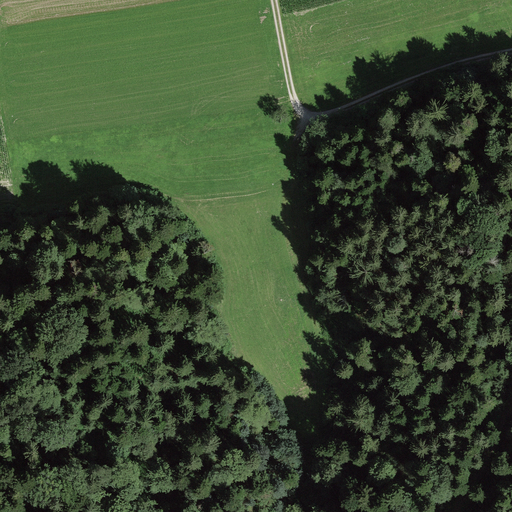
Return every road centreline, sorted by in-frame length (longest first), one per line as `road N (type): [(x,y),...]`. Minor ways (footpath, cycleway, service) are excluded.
road 1 (track): [(276,0),(297,102),(316,120),(511,57)]
road 2 (track): [(511,403),(456,511)]
